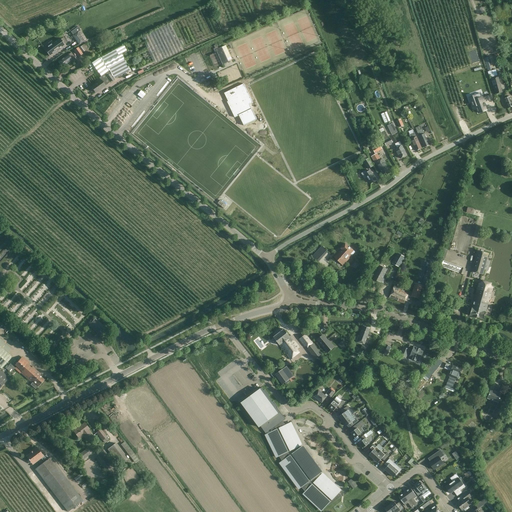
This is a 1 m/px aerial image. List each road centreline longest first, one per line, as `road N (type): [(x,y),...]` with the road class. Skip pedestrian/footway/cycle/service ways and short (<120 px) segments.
road 1 (tertiary): [(266,257),(90,114),(0,28)]
road 2 (residential): [(266,257),(421,161),(511,116)]
road 3 (residential): [(224,324),(290,410),(314,407),(391,487)]
road 4 (tertiary): [(511,361),(379,312),(289,299)]
road 5 (tertiary): [(0,437),(118,376)]
